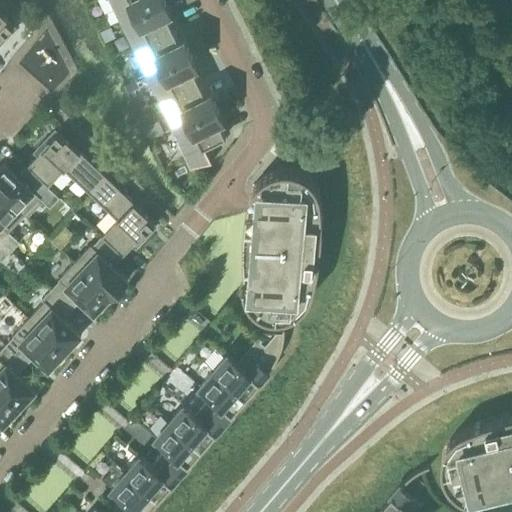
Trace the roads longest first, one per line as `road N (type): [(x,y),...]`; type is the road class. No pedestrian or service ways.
road 1 (residential): [(0,474),(158,289),(272,129),(205,0)]
road 2 (secondary): [(262,511),(425,322)]
road 3 (secondary): [(442,220),(416,131),(331,0)]
road 4 (secondary): [(442,220),(413,247),(407,265),(406,285),(425,322)]
